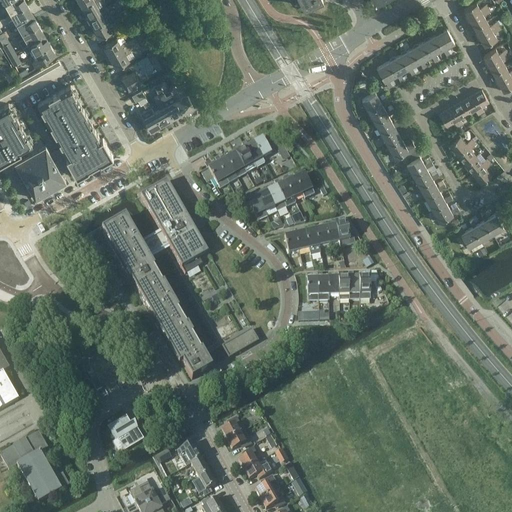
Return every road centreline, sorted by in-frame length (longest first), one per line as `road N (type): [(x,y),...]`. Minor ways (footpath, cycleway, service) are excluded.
road 1 (unclassified): [(511,356),(406,221),(344,115),(326,53)]
road 2 (residential): [(165,146),(187,185),(277,265),(287,296),(282,331),(267,349),(182,398)]
road 3 (residential): [(511,170),(459,196),(419,122),(419,111),(484,76)]
road 4 (residential): [(144,158),(51,0)]
road 5 (residential): [(104,503),(90,429),(95,418),(167,372)]
road 6 (residential): [(167,372),(140,334),(45,283)]
road 7 (residential): [(12,230),(144,158)]
road 8 (residential): [(246,511),(182,398)]
